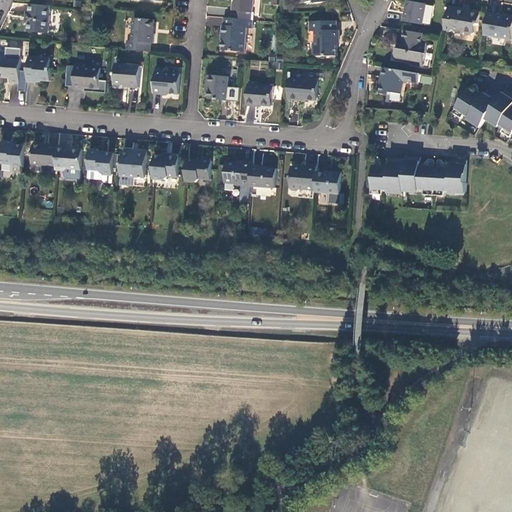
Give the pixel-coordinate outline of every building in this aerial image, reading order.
[(234,2),(234,19),(252,20),(252,13),(253,13),(253,0),(235,0),(236,2),(234,2)] [(426,5),(427,4),(409,1),(406,22),(423,24),(423,23),(430,24),(433,6),(426,5)] [(48,34),(50,7),(30,5),(29,14),(27,14),(26,24),(29,24),(28,33),(48,34)] [(464,10),(449,7),(445,32),(451,33),(454,31),(463,33),(465,38),(471,39),(475,34),(477,27),(479,25),(481,15),(466,13),(464,10)] [(498,15),(489,14),(485,36),(511,41),(511,19),(497,17),(498,15)] [(129,41),(128,51),(151,53),(152,44),(155,44),(155,34),(154,34),(155,20),(136,18),(134,41),(129,41)] [(253,29),(253,20),(252,20),(234,19),(226,18),(225,26),(224,26),(223,36),(224,36),(223,51),(245,53),(248,28),(253,29)] [(338,22),(313,22),(313,33),(317,32),(317,41),(314,44),(315,55),(317,57),(338,56),(338,41),(340,41),(340,31),(338,31),(338,22)] [(423,43),(425,35),(404,31),(401,50),(398,50),(397,60),(410,62),(411,65),(423,67),(428,44),(423,43)] [(20,85),(22,60),(0,58),(0,78),(11,79),(11,84),(20,85)] [(51,60),(30,58),(28,83),(36,84),(36,81),(51,83),(53,71),(50,70),(51,60)] [(99,90),(102,70),(85,69),(85,66),(77,66),(75,90),(83,91),(83,89),(99,90)] [(142,68),(117,66),(115,85),(130,86),(130,88),(140,89),(142,68)] [(419,84),(420,74),(384,68),(383,78),(385,79),(383,95),(392,96),(393,94),(403,96),(405,84),(407,82),(419,84)] [(157,69),(155,96),(163,96),(163,95),(180,96),(181,75),(165,74),(165,70),(157,69)] [(420,82),(431,84),(432,76),(421,74),(420,82)] [(228,102),(230,78),(208,77),(208,85),(210,85),(209,100),(228,102)] [(320,82),(291,80),(290,101),(303,102),(303,100),(318,101),(320,82)] [(273,87),(249,86),(248,106),(257,107),(258,105),(272,106),(273,87)] [(511,137),(511,135),(511,93),(505,89),(498,99),(492,96),(493,93),(487,89),(482,96),(469,88),(454,112),(462,118),(464,115),(468,118),(467,119),(481,128),(487,119),(499,127),(500,126),(504,129),(502,132),(511,137)] [(14,168),(24,169),(26,147),(12,145),(11,143),(5,143),(2,145),(0,162),(3,165),(11,165),(14,168)] [(33,166),(57,168),(59,148),(49,147),(47,148),(35,146),(33,166)] [(68,148),(59,148),(57,168),(57,171),(66,172),(68,170),(82,171),(84,152),(67,150),(68,148)] [(94,150),(91,153),(89,171),(99,171),(105,175),(114,176),(116,154),(103,153),(98,150),(94,150)] [(133,155),(123,154),(122,177),(146,179),(148,154),(134,153),(133,155)] [(163,157),(156,156),(154,180),(165,181),(168,177),(179,178),(180,158),(178,155),(166,154),(163,157)] [(466,183),(467,160),(452,159),(451,171),(444,171),(444,168),(429,167),(429,169),(421,168),(422,158),(406,157),(406,160),(391,159),(390,169),(382,169),(382,167),(374,166),(372,194),(383,195),(383,192),(388,192),(388,194),(403,194),(403,192),(419,193),(420,191),(425,192),(425,195),(445,196),(445,193),(450,194),(450,195),(458,196),(458,194),(466,194),(467,184),(466,183)] [(203,161),(188,160),(186,183),(196,183),(200,179),(211,180),(213,162),(210,159),(206,159),(203,161)] [(243,187),(251,188),(251,187),(253,166),(253,164),(244,163),(244,165),(228,164),(226,183),(236,184),(236,185),(243,186),(243,187)] [(301,190),(316,191),(318,173),(318,165),(310,165),(310,167),(304,166),(304,168),(293,167),(291,189),(294,191),(299,191),(301,190)] [(262,167),(253,166),(251,187),(275,189),(277,170),(262,169),(262,167)] [(332,174),(318,173),(316,191),(316,192),(340,195),(342,173),(333,172),(332,174)] [(250,205),(251,188),(243,187),(242,204),(250,205)]
